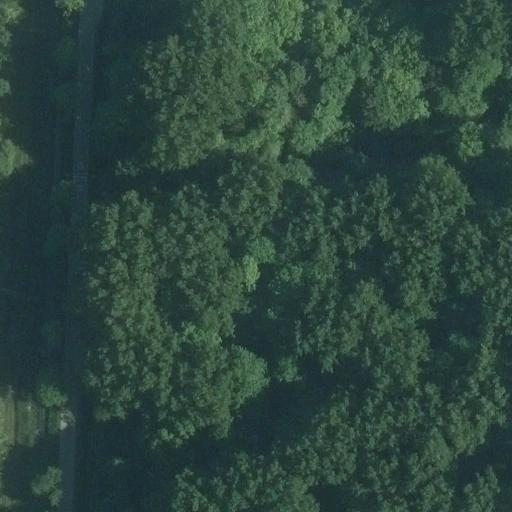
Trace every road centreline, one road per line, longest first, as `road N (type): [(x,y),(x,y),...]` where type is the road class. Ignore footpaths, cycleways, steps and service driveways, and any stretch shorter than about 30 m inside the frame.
road 1 (unclassified): [(63,511),(77,218)]
road 2 (unclassified): [(87,0),(77,218)]
